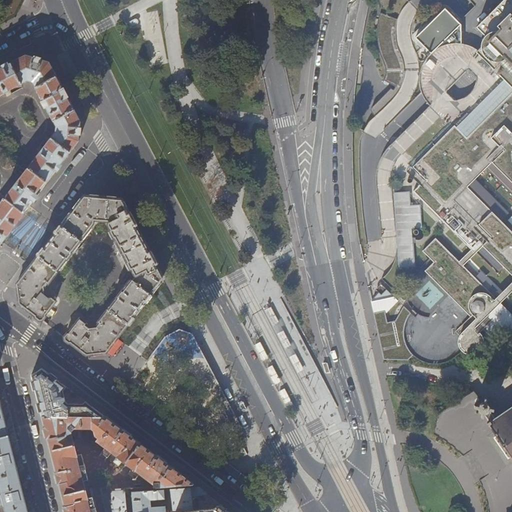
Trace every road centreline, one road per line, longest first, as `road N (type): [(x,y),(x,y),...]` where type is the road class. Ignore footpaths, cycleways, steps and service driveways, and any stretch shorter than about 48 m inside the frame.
road 1 (tertiary): [(392,511),(320,160)]
road 2 (tertiary): [(260,511),(0,317)]
road 3 (tertiary): [(306,218),(361,446),(349,487)]
road 4 (primary): [(349,487),(307,461),(227,312),(207,293)]
road 5 (primary): [(207,293),(211,319),(313,511)]
road 6 (trunk): [(260,0),(306,218)]
road 7 (residential): [(0,320),(47,511)]
road 8 (primary): [(124,130),(207,293)]
road 9 (tertiary): [(341,0),(320,160)]
road 10 (primary): [(65,10),(124,130)]
